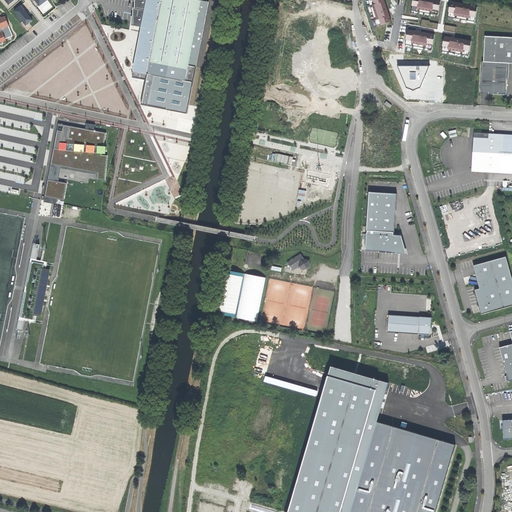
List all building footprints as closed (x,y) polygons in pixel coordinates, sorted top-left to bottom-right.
[(186,111),(194,71),(208,2),(199,0),(136,0),(131,25),(142,27),(138,46),(135,61),(132,74),(146,76),(141,101),(186,111)] [(383,0),(369,0),(368,1),(377,26),(391,22),(389,17),(388,17),(385,8),(384,3),(383,1),(384,1),(383,0)] [(413,0),(411,11),(438,15),(441,1),(436,0),(435,0),(436,1),(434,1),(431,0),(413,0)] [(374,27),(377,26),(368,1),(366,1),(370,16),(374,27)] [(456,3),(451,2),(448,17),(475,22),(477,7),(472,6),(472,7),(462,6),(457,5),(455,4),(456,3)] [(29,23),(32,20),(27,13),(23,10),(24,9),(21,6),(15,11),(26,24),(28,22),(29,23)] [(0,42),(6,40),(6,39),(13,36),(9,26),(5,16),(0,17),(0,42)] [(422,19),(421,26),(437,29),(438,24),(430,22),(430,21),(422,19)] [(84,39),(85,31),(73,29),(72,37),(84,39)] [(413,31),(408,30),(405,45),(432,49),(435,35),(430,34),(429,35),(420,33),(414,32),(413,32),(413,31)] [(511,37),(485,36),(484,62),(508,63),(511,63),(511,37)] [(450,37),(445,37),(442,51),(469,56),(471,41),(466,40),(466,41),(457,40),(451,39),(450,38),(450,37)] [(508,63),(484,62),(482,62),(481,93),(503,94),(504,92),(505,92),(507,92),(508,63)] [(430,66),(397,66),(407,88),(414,91),(421,88),(430,66)] [(58,124),(54,148),(59,149),(60,143),(65,143),(65,138),(68,138),(70,126),(58,124)] [(54,148),(51,165),(61,167),(98,174),(97,180),(99,180),(105,180),(107,155),(102,155),(102,154),(105,154),(106,147),(103,146),(106,133),(94,131),(85,129),(70,126),(68,138),(65,138),(65,143),(60,143),(59,149),(54,148)] [(511,134),(489,133),(474,133),(472,164),(472,172),(511,173),(511,134)] [(61,167),(51,165),(48,179),(58,181),(61,167)] [(331,175),(309,170),(306,179),(326,183),(327,179),(331,179),(331,175)] [(48,179),(45,197),(57,199),(64,200),(67,183),(58,181),(48,179)] [(397,194),(369,192),(367,230),(394,232),(397,194)] [(394,232),(367,230),(365,250),(387,251),(399,253),(408,255),(402,236),(394,235),(394,232)] [(34,243),(31,258),(37,259),(38,253),(36,252),(37,247),(40,247),(40,244),(34,243)] [(256,266),(258,253),(249,251),(246,264),(256,266)] [(288,262),(293,270),(299,266),(301,269),(304,270),(308,269),(309,267),(310,266),(311,263),(310,262),(310,260),(307,259),(305,259),(301,253),(288,262)] [(511,305),(511,277),(506,257),(476,265),(473,266),(479,288),(474,290),(480,309),(481,312),(481,314),(511,305)] [(24,291),(19,316),(26,318),(26,315),(28,315),(28,318),(36,320),(48,264),(47,264),(39,262),(38,265),(35,265),(36,262),(30,261),(25,286),(26,286),(28,287),(27,292),(25,291),(24,291)] [(258,321),(266,276),(234,271),(226,315),(236,316),(236,317),(258,321)] [(19,316),(19,319),(25,321),(36,323),(36,320),(28,318),(28,315),(26,315),(26,318),(19,316)] [(389,315),(388,332),(430,335),(431,326),(431,325),(431,318),(425,317),(389,315)] [(23,331),(25,321),(19,319),(17,330),(23,331)] [(511,380),(511,344),(499,348),(503,360),(507,376),(508,381),(511,380)] [(288,511),(351,511),(375,431),(378,421),(389,383),(331,366),(288,511)] [(504,439),(511,438),(511,419),(502,420),(503,426),(503,429),(504,439)] [(378,421),(375,431),(392,435),(394,426),(378,421)] [(351,511),(435,511),(455,446),(433,439),(430,447),(412,441),(414,432),(394,426),(392,435),(375,431),(351,511)] [(456,444),(414,432),(412,441),(430,447),(433,439),(455,446),(456,444)]
